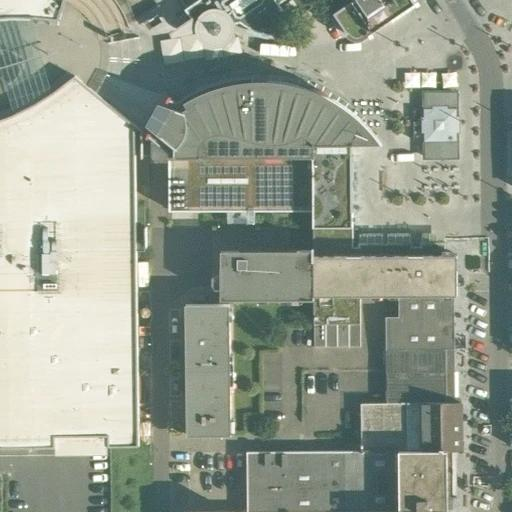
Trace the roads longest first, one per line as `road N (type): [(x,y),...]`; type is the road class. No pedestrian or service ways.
road 1 (unclassified): [(499,511),(493,108),(449,0)]
road 2 (unclassified): [(162,511),(158,239)]
